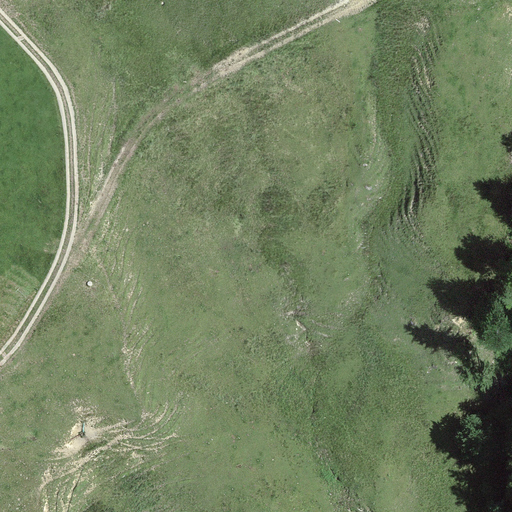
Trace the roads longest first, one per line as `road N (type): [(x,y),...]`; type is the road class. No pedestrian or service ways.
road 1 (track): [(59,261),(84,235),(141,123),(165,102),(361,0)]
road 2 (track): [(0,360),(55,272),(72,204),(61,90),(0,16)]
